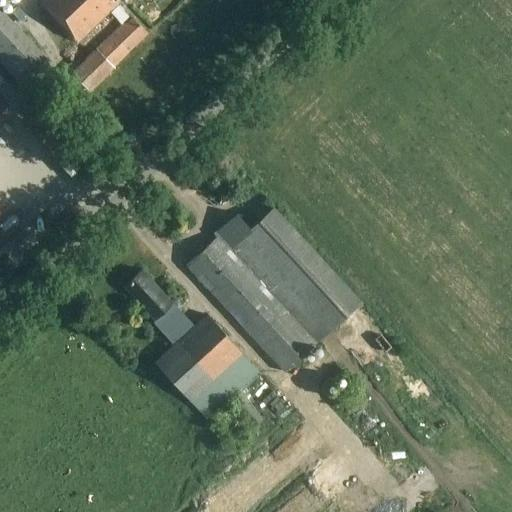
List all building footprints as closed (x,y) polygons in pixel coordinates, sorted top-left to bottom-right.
[(38,0),(38,1),(76,42),(118,3),(116,1),(116,0),(38,0)] [(49,63),(0,10),(0,62),(23,87),(49,63)] [(89,92),(149,33),(130,15),(71,71),(89,92)] [(217,234),(183,265),(284,372),(362,300),(272,206),(228,246),(217,234)] [(173,343),(153,361),(208,422),(262,373),(207,312),(192,325),(143,271),(124,288),(173,343)] [(354,386),(340,398),(354,416),(369,404),(354,386)] [(262,419),(246,401),(236,410),(253,428),(262,419)] [(230,432),(237,426),(226,412),(218,419),(230,432)] [(310,511),(335,479),(326,473),(306,500),(293,491),(277,511),(310,511)]
